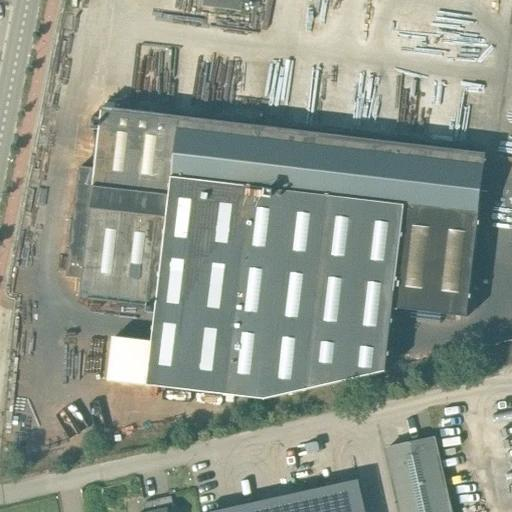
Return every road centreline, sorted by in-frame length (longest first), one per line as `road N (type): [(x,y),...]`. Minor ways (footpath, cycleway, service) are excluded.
road 1 (unknown): [(105,0),(106,26),(132,44),(307,56),(332,54),(354,42),(358,30)]
road 2 (tertiary): [(0,142),(28,0)]
